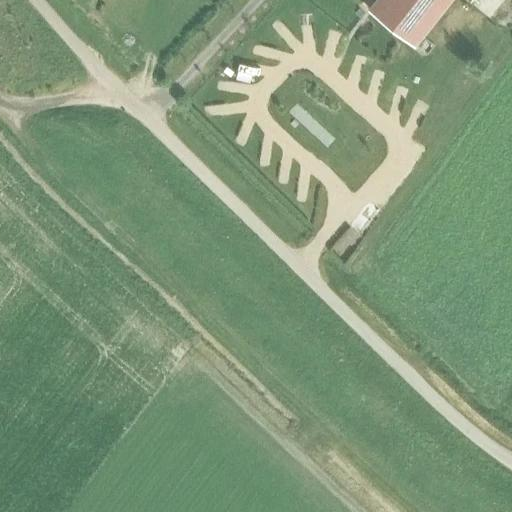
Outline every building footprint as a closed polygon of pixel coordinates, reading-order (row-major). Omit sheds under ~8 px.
[(373,0),(368,6),(415,44),(422,34),(449,0),(373,0)] [(296,9),(296,24),(305,24),(305,39),(317,39),(317,8),(296,9)] [(338,55),(345,30),(335,27),(328,52),(338,55)] [(255,53),(275,57),(277,47),(257,42),(255,53)] [(216,105),(216,119),(238,118),(238,104),(216,105)] [(302,175),(301,201),(316,201),(317,176),(302,175)] [(370,196),(356,220),(368,227),(383,204),(370,196)]
